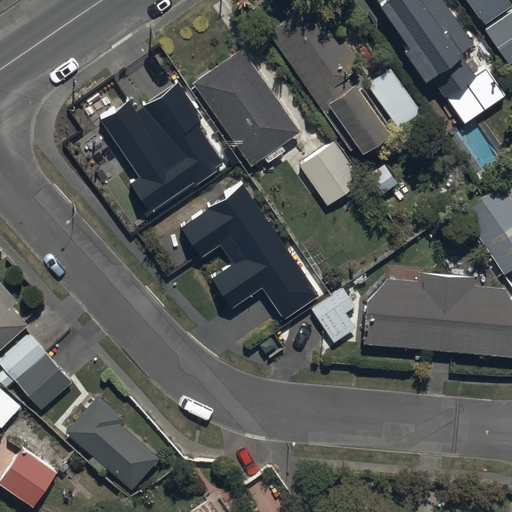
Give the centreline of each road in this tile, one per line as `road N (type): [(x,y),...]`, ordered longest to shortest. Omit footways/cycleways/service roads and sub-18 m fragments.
road 1 (residential): [(0,168),(158,348),(220,393),(267,407),(511,426)]
road 2 (tertiary): [(0,70),(103,0)]
